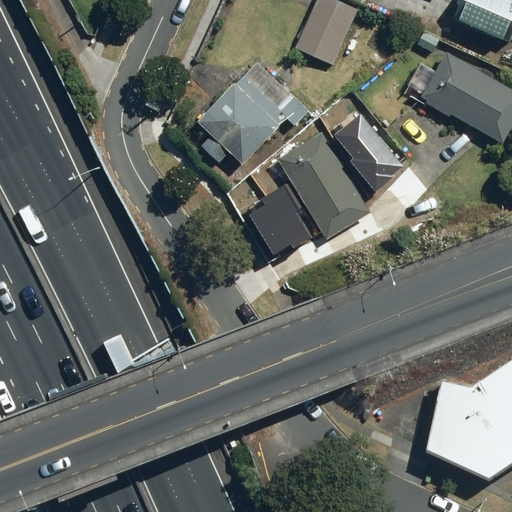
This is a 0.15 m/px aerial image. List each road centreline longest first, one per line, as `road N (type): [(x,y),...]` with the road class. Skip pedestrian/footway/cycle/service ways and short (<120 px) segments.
road 1 (residential): [(433,511),(346,469),(319,445),(130,164),(119,116),(166,0)]
road 2 (secondary): [(0,469),(470,288)]
road 3 (motorway): [(0,135),(180,511)]
road 4 (motorway): [(117,511),(0,259)]
